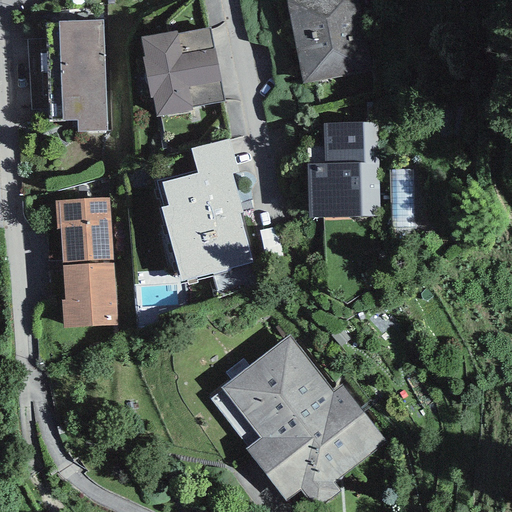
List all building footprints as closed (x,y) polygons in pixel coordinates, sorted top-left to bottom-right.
[(358,0),(287,0),(302,82),(371,69),(358,0)] [(107,129),(103,18),(58,20),(58,22),(46,22),(50,119),(77,118),(77,130),(107,129)] [(152,95),(156,115),(192,108),(192,106),(224,100),(211,26),(177,32),(177,30),(140,36),(143,55),(142,55),(149,96),(152,95)] [(378,215),(376,122),(323,123),(324,162),(307,163),(308,217),(378,215)] [(237,172),(228,139),(192,148),(197,170),(153,180),(179,283),(213,275),(212,271),(251,262),(239,213),(241,212),(232,173),(237,172)] [(109,197),(55,200),(56,228),(60,228),(62,260),(112,258),(109,197)] [(113,261),(62,264),(64,298),(61,298),(63,326),(117,323),(113,261)] [(349,339),(339,327),(330,335),(341,347),(349,339)] [(185,328),(176,333),(181,342),(190,337),(185,328)] [(332,392),(288,334),(220,386),(259,437),(246,447),(286,499),(301,487),(316,507),(339,490),(333,482),(386,442),(342,384),(332,392)]
